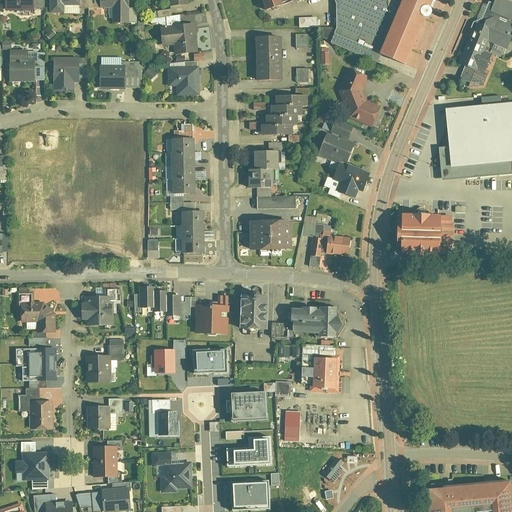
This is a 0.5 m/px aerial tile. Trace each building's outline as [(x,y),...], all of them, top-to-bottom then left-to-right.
[(5,0),(6,12),(45,11),(44,0),(5,0)] [(79,0),(50,0),(51,15),(61,14),(61,7),(79,7),(79,0)] [(129,0),(102,0),(103,9),(117,9),(118,22),(130,21),(129,0)] [(192,0),(162,0),(164,10),(193,8),(192,0)] [(262,0),(267,11),(300,0),(262,0)] [(334,0),(337,6),(338,32),(331,48),(384,69),(386,62),(404,68),(435,3),(440,0),(334,0)] [(511,18),(511,0),(498,0),(494,11),(511,18)] [(510,48),(511,41),(511,18),(494,11),(489,9),(486,18),(476,22),(462,63),(489,73),(496,54),(488,51),(492,41),(510,48)] [(167,16),(171,16),(171,12),(150,12),(150,25),(167,25),(167,16)] [(303,28),(320,27),(320,17),(303,18),(303,28)] [(206,20),(171,22),(173,58),(208,56),(206,20)] [(320,37),(329,41),(333,32),(324,28),(320,37)] [(298,34),(298,48),(311,48),(311,35),(298,34)] [(260,80),(286,80),(285,36),(259,37),(260,80)] [(36,52),(11,53),(12,84),(37,83),(36,52)] [(320,65),(330,65),(330,53),(321,53),(320,65)] [(81,59),(54,60),(55,93),(75,93),(74,81),(87,80),(86,64),(81,64),(81,59)] [(200,63),(168,65),(171,101),(202,99),(200,63)] [(121,68),(100,68),(100,90),(142,90),(142,64),(121,64),(121,68)] [(299,82),(313,82),(312,68),(299,69),(299,82)] [(352,118),(376,127),(384,106),(371,101),(365,91),(372,76),(351,68),(341,90),(352,118)] [(306,104),(311,104),(310,94),(279,95),(279,104),(306,104)] [(439,150),(442,182),(511,176),(511,105),(502,106),(501,97),(482,99),(483,108),(447,111),(450,149),(439,150)] [(306,114),(306,104),(279,104),(274,104),(274,115),(301,114),(306,114)] [(301,123),(301,114),(274,115),(269,115),(270,124),(296,124),(301,123)] [(333,134),(350,141),(356,127),(339,120),(333,134)] [(296,135),(296,124),(270,124),(265,124),(265,135),(296,135)] [(344,161),(350,164),(358,144),(350,141),(333,134),(330,133),(322,152),(344,161)] [(136,137),(81,136),(80,211),(135,212),(136,137)] [(193,137),(170,138),(172,196),(195,196),(193,137)] [(282,169),(282,151),(258,151),(258,169),(277,169),(282,169)] [(366,191),(374,173),(350,164),(344,161),(337,180),(342,182),(339,190),(358,197),(361,189),(366,191)] [(278,187),(277,169),(258,169),(251,169),(252,187),(260,187),(275,187),(278,187)] [(275,197),(275,187),(260,187),(260,197),(275,197)] [(275,197),(260,197),(260,210),(299,209),(298,196),(275,197)] [(204,211),(183,212),(186,255),(207,254),(204,211)] [(436,259),(439,218),(423,217),(421,214),(418,213),(414,214),(412,216),(396,216),(392,256),(436,259)] [(295,249),(294,220),(253,221),(254,250),(295,249)] [(333,234),(329,254),(352,258),(356,238),(333,234)] [(312,256),(323,257),(326,239),(315,237),(312,256)] [(147,240),(147,259),(157,259),(157,240),(147,240)] [(155,287),(142,287),(142,308),(155,308),(155,291),(155,287)] [(168,291),(155,291),(155,308),(155,312),(168,312),(168,296),(168,291)] [(33,294),(19,294),(19,305),(21,305),(33,305),(33,294)] [(116,295),(85,295),(85,330),(116,330),(116,295)] [(270,296),(239,295),(238,329),(269,330),(270,296)] [(181,296),(168,296),(168,312),(168,317),(181,317),(181,296)] [(33,305),(21,305),(21,322),(37,322),(37,334),(55,334),(55,315),(45,315),(45,305),(33,305)] [(230,307),(196,306),(195,337),(229,338),(230,307)] [(339,339),(340,308),(297,306),(296,337),(339,339)] [(324,348),(307,348),(307,365),(322,366),(321,386),(311,386),(310,395),(344,396),(345,344),(324,343),(324,348)] [(290,359),(290,347),(279,346),(279,358),(290,359)] [(54,349),(22,350),(23,381),(56,380),(54,349)] [(230,349),(190,350),(191,377),(230,376),(230,349)] [(176,350),(156,350),(155,373),(175,374),(176,350)] [(112,356),(89,356),(90,385),(109,385),(108,376),(113,376),(112,356)] [(263,392),(274,392),(274,398),(291,397),(291,383),(263,383),(263,392)] [(266,394),(227,395),(227,423),(267,422),(266,394)] [(54,403),(32,404),(33,431),(55,430),(54,403)] [(110,409),(89,409),(89,432),(110,432),(110,409)] [(177,417),(159,417),(159,440),(178,439),(177,417)] [(219,432),(218,423),(209,423),(209,433),(219,432)] [(243,439),(243,432),(225,432),(225,440),(243,439)] [(248,449),(226,449),(227,463),(233,463),(233,468),(266,467),(266,462),(271,461),(270,440),(248,440),(248,449)] [(122,448),(94,448),(94,479),(122,479),(122,448)] [(49,453),(18,454),(19,484),(49,484),(49,453)] [(191,489),(190,465),(160,466),(161,490),(191,489)] [(279,474),(270,474),(271,486),(280,486),(279,474)] [(511,511),(511,481),(429,490),(430,511),(511,511)] [(270,483),(230,484),(231,511),(270,510),(270,483)] [(130,511),(129,494),(104,496),(104,497),(105,511),(130,511)] [(105,511),(104,497),(92,498),(93,511),(105,511)] [(46,511),(46,509),(57,508),(56,500),(33,501),(34,511),(46,511)]
